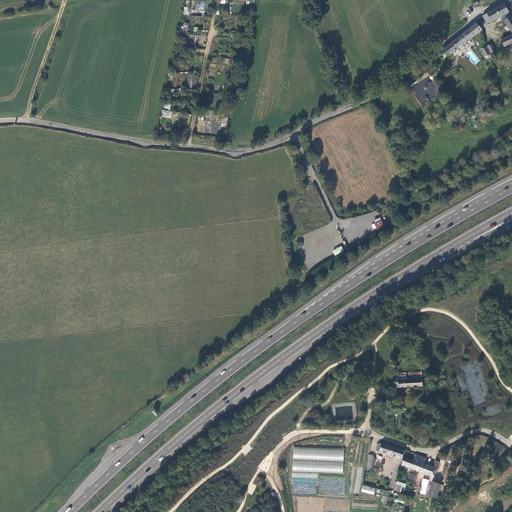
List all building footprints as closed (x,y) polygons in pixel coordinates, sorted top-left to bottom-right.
[(511,18),(508,13),(509,12),(505,3),(483,15),(487,24),(502,16),(506,23),(500,26),(502,31),(506,29),(507,30),(508,29),(508,28),(509,27),(511,31),(511,35),(500,41),(499,40),(491,44),(486,46),(490,54),(496,52),(495,51),(505,47),(504,47),(511,43),(511,18)] [(483,30),(477,22),(465,32),(465,31),(442,49),(448,57),(483,30)] [(484,57),(489,54),(485,47),(480,49),(484,57)] [(166,137),(180,139),(181,133),(172,131),(172,130),(166,129),(166,130),(160,129),(159,134),(166,135),(166,137)] [(380,218),(372,223),(377,230),(384,226),(380,218)] [(335,255),(344,251),(341,246),(332,250),(335,255)] [(422,372),(399,373),(399,375),(399,380),(405,380),(423,379),(422,372)] [(423,386),(423,379),(405,380),(405,387),(423,386)] [(395,459),(402,461),(405,451),(382,443),(382,444),(379,443),(377,450),(396,457),(395,459)] [(344,449),(293,446),(293,460),(292,460),(291,473),(316,475),(316,473),(343,474),(344,449)] [(367,470),(372,471),(373,463),(375,464),(376,459),(373,455),(370,455),(367,470)] [(402,465),(435,477),(440,462),(438,461),(436,461),(434,467),(424,464),(426,458),(416,455),(414,461),(405,458),(402,465)] [(390,476),(391,467),(383,467),(383,476),(390,476)] [(422,478),(419,493),(425,495),(429,480),(422,478)] [(406,484),(397,481),(394,492),(404,494),(406,484)] [(429,494),(437,497),(442,484),(433,482),(429,494)] [(362,485),(361,492),(374,495),(375,488),(362,485)]
